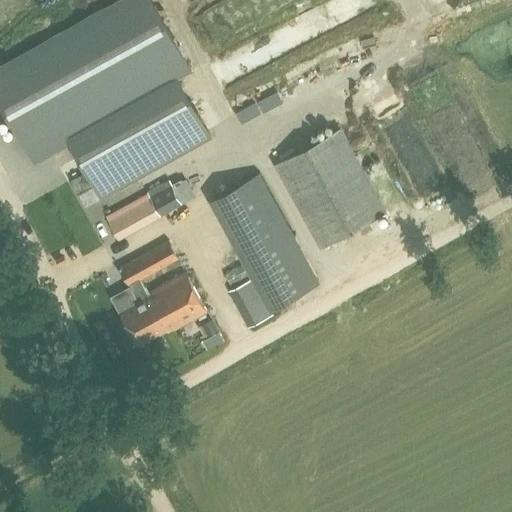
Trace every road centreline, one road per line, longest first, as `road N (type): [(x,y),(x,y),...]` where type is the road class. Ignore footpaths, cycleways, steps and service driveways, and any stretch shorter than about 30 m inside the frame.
road 1 (track): [(511,198),(120,417)]
road 2 (track): [(167,511),(0,193)]
road 3 (unknown): [(44,279),(211,189),(263,133)]
road 4 (unknown): [(263,133),(414,37)]
road 5 (unknown): [(263,133),(346,290)]
road 6 (track): [(0,484),(120,417)]
